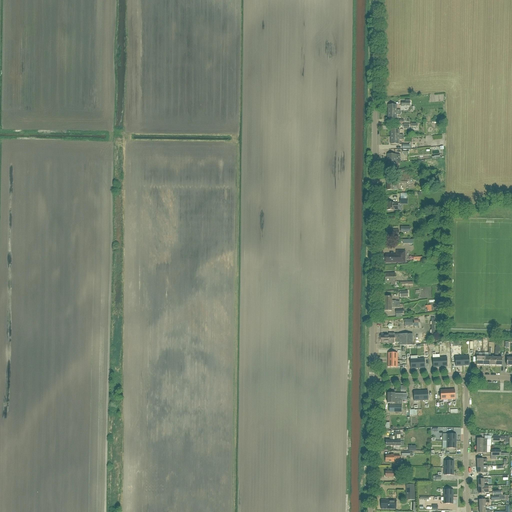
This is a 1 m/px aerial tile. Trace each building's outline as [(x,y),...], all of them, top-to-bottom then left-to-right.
[(408,175),(399,175),(399,184),(408,185),(408,175)] [(405,251),(397,251),(396,255),(385,255),(385,263),(405,263),(405,251)] [(394,285),(394,288),(404,288),(404,289),(409,289),(409,287),(413,287),(413,283),(395,283),(395,274),(385,274),(385,283),(391,283),(391,285),(394,285)] [(399,302),(385,304),(384,311),(391,311),(392,307),(399,307),(399,302)] [(412,346),(412,342),(412,335),(400,335),(381,335),(381,343),(395,343),(394,343),(400,343),(400,346),(412,346)] [(395,394),(387,394),(387,403),(389,404),(389,406),(389,413),(401,413),(401,406),(402,406),(402,399),(402,394),(395,394)] [(400,437),(400,432),(394,433),(394,436),(390,436),(389,441),(385,441),(385,446),(393,446),(397,446),(404,446),(404,441),(403,441),(403,437),(400,437)] [(508,437),(492,436),(492,441),(500,441),(500,440),(505,440),(505,442),(502,442),(502,445),(508,446),(508,437)] [(396,469),(392,469),(392,472),(385,472),(385,478),(393,478),(393,476),(396,476),(396,469)] [(415,500),(415,485),(406,485),(406,500),(415,500)] [(396,500),(389,500),(389,501),(386,501),(386,500),(381,500),(381,509),(387,509),(396,509),(396,500)]
